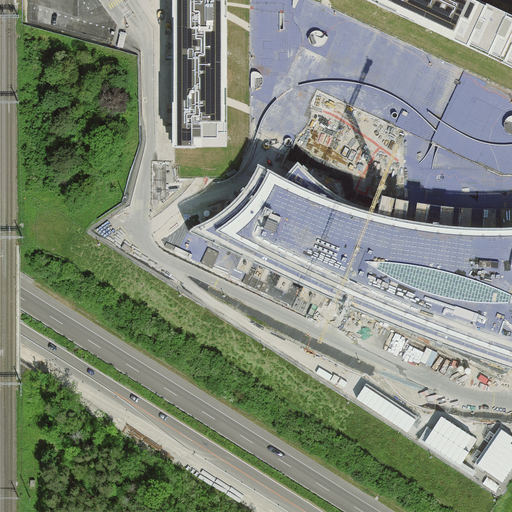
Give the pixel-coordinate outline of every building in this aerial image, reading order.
[(172,0),(172,146),(227,146),(227,0),(172,0)] [(511,16),(477,0),(365,0),(511,68),(511,16)] [(272,92),(273,64),(254,63),(252,91),(272,92)] [(294,168),(281,184),(311,200),(337,210),(361,217),(330,200),(313,187),(294,168)] [(511,233),(466,234),(379,222),(361,217),(337,210),(311,200),(281,184),(255,170),(248,183),(233,203),(215,219),(189,232),(262,269),(344,308),(447,350),(511,371),(511,233)] [(437,429),(430,425),(422,439),(465,464),(482,435),(446,414),(437,429)] [(506,481),(511,473),(511,432),(505,427),(479,460),(506,481)]
